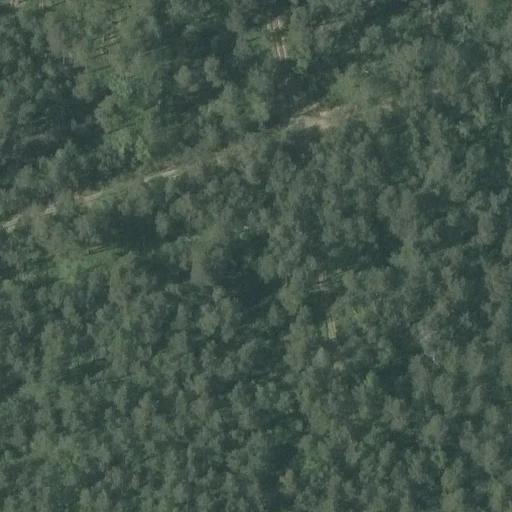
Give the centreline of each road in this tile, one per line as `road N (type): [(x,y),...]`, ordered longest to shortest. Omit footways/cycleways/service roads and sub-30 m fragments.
road 1 (track): [(0,226),(511,63)]
road 2 (track): [(280,0),(367,511)]
